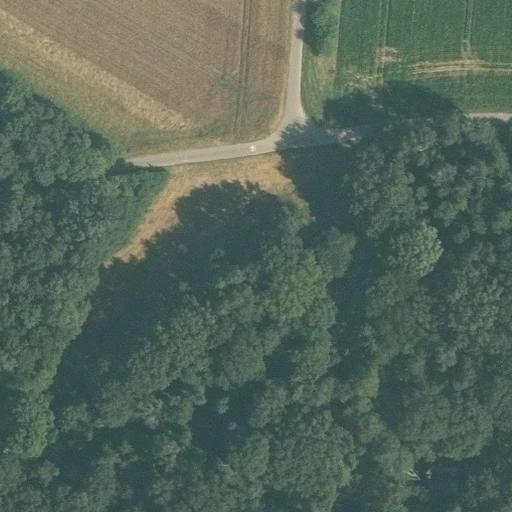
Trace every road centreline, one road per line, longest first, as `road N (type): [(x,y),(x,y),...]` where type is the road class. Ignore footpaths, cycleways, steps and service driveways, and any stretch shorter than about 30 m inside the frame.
road 1 (track): [(0,186),(289,146)]
road 2 (track): [(289,146),(378,131),(511,124)]
road 3 (track): [(300,0),(289,146)]
